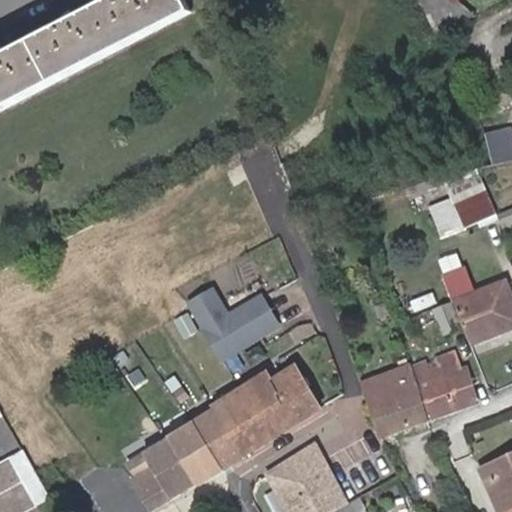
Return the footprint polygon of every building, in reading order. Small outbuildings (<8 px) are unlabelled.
[(0,110),(191,10),(186,0),(114,0),(61,28),(53,32),(2,59),(0,60),(0,110)] [(53,32),(61,28),(57,20),(47,24),(53,32)] [(511,129),(485,137),(492,166),(511,160),(511,129)] [(449,185),(453,194),(483,180),(480,173),(449,185)] [(499,216),(483,180),(453,194),(446,197),(452,211),(456,208),(465,231),(499,216)] [(511,212),(503,217),(508,229),(511,226),(511,212)] [(477,299),(456,308),(473,352),(511,334),(511,298),(506,286),(477,299)] [(456,308),(477,299),(473,291),(452,299),(456,308)] [(224,359),(278,324),(259,295),(205,330),(224,359)] [(451,305),(432,314),(443,337),(462,328),(451,305)] [(415,343),(408,346),(413,361),(420,358),(415,343)] [(419,379),(431,421),(480,406),(469,372),(460,374),(455,356),(438,362),(440,373),(432,375),(428,363),(416,367),(419,379)] [(214,414),(241,453),(317,402),(292,366),(268,381),(263,376),(212,411),(214,414)] [(392,433),(431,421),(419,379),(416,367),(375,379),(392,433)] [(392,433),(375,379),(366,382),(384,435),(392,433)] [(214,414),(195,426),(223,470),(243,456),(241,453),(214,414)] [(195,426),(169,443),(199,485),(223,470),(195,426)] [(158,511),(199,485),(169,443),(144,459),(135,465),(141,476),(132,482),(151,511),(158,511)] [(313,477),(298,448),(266,472),(287,511),(332,511),(331,510),(313,477)] [(49,496),(24,451),(11,458),(0,463),(0,511),(21,511),(36,505),(34,503),(49,496)] [(135,465),(144,459),(140,453),(120,464),(132,482),(141,476),(135,465)] [(511,462),(511,454),(478,470),(496,511),(504,511),(488,474),(511,462)] [(511,462),(488,474),(504,511),(511,508),(511,462)] [(313,477),(331,510),(346,503),(330,468),(313,477)] [(356,511),(350,501),(346,503),(331,510),(332,511),(356,511)]
